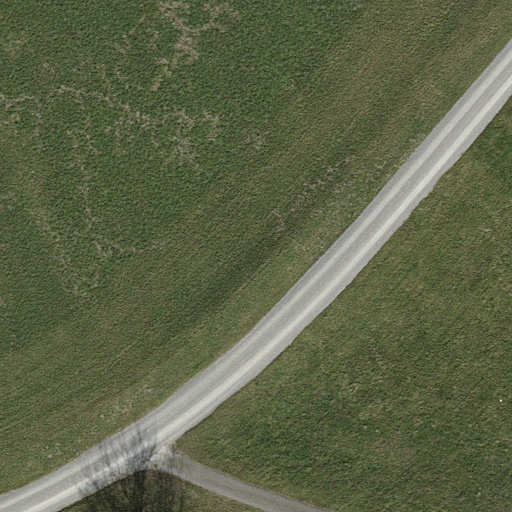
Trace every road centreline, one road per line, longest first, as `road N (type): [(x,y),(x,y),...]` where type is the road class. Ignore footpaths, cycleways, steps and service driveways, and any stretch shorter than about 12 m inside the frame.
road 1 (track): [(0,511),(138,445),(349,263),(511,72)]
road 2 (track): [(138,445),(316,511)]
